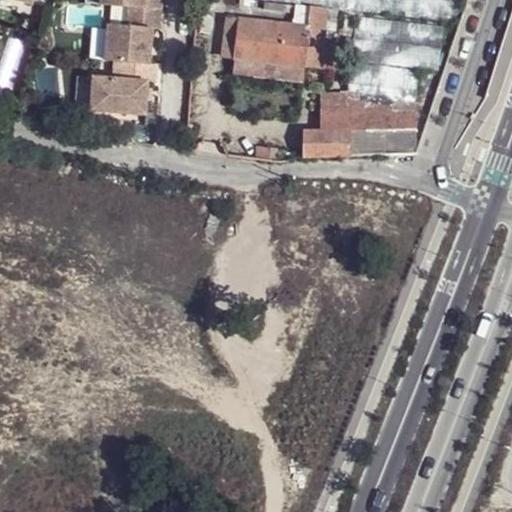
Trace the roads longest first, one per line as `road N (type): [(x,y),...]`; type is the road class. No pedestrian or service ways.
road 1 (tertiary): [(511,160),(375,511)]
road 2 (tertiary): [(411,511),(511,245)]
road 3 (unknown): [(174,0),(158,161)]
